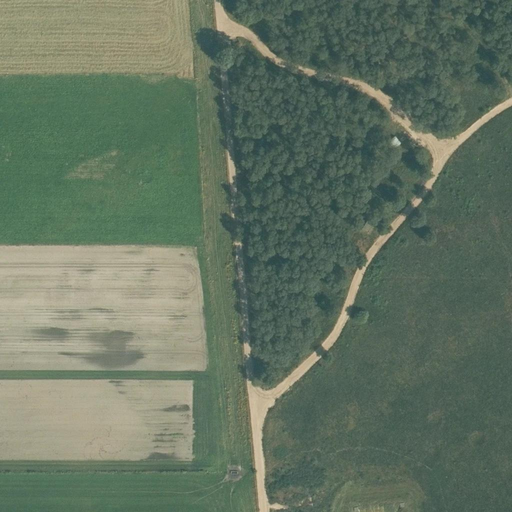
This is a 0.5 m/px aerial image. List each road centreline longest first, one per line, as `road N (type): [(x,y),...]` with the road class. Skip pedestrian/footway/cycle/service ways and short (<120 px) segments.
road 1 (track): [(264,511),(218,0)]
road 2 (track): [(256,406),(334,334),(364,263),(448,151),(511,103)]
road 3 (track): [(448,151),(357,88),(221,23)]
